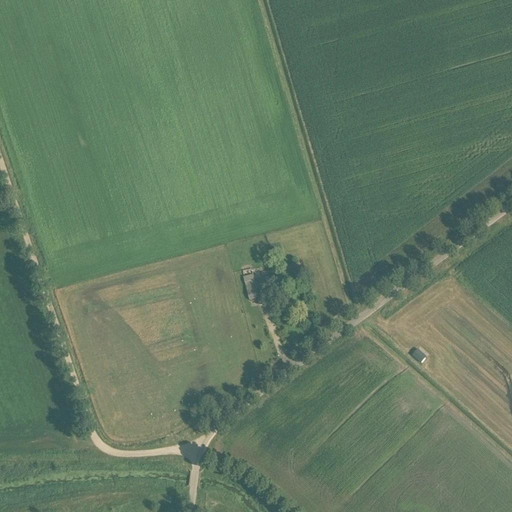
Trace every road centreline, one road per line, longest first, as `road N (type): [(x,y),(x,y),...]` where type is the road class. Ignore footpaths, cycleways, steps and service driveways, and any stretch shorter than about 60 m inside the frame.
road 1 (track): [(0,166),(106,454),(199,457),(278,511)]
road 2 (unclassified): [(193,511),(203,439),(213,427),(511,196)]
